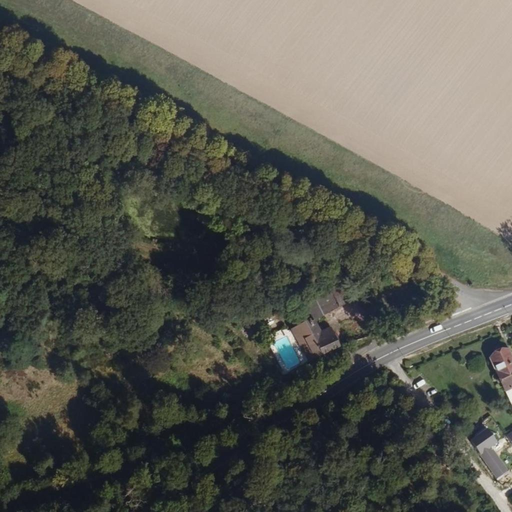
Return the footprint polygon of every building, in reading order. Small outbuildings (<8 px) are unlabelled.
[(312,322),(322,318),(355,299),(345,281),(305,304),(299,305),(304,322),(288,329),(293,344),(299,342),(301,346),(306,360),(313,356),(312,354),(319,350),(322,353),(337,347),(329,329),(316,334),(312,322)] [(87,303),(69,301),(68,314),(77,315),(77,310),(87,311),(87,303)] [(500,348),(489,353),(488,360),(503,392),(505,391),(511,387),(511,359),(508,350),(500,348)] [(485,429),(467,443),(475,454),(490,443),(494,441),(485,429)] [(490,443),(475,454),(493,477),(497,474),(500,477),(504,474),(486,451),(493,446),(490,443)]
